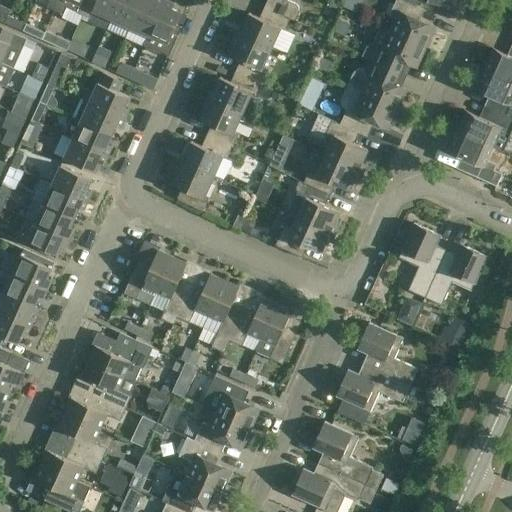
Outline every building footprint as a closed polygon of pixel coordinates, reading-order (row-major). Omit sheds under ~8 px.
[(51,0),(48,7),(55,10),(59,0),(51,0)] [(77,11),(82,0),(59,0),(55,10),(63,14),(66,7),(77,11)] [(82,0),(77,11),(89,17),(93,9),(111,18),(119,0),(82,0)] [(119,0),(111,18),(130,26),(141,0),(119,0)] [(141,0),(130,26),(149,34),(164,0),(141,0)] [(168,0),(164,0),(149,34),(149,35),(145,44),(147,48),(149,51),(155,53),(159,53),(162,52),(169,55),(182,26),(176,24),(182,12),(172,8),(174,3),(168,0)] [(290,18),(295,20),(299,11),(299,7),(297,4),(288,0),(267,0),(265,6),(290,18)] [(344,0),(343,4),(356,10),(361,0),(344,0)] [(390,31),(426,47),(435,27),(415,18),(420,7),(417,5),(406,0),(396,0),(389,15),(396,18),(390,31)] [(0,19),(6,22),(9,15),(11,10),(0,4),(0,19)] [(239,33),(271,48),(280,27),(285,30),(290,18),(265,6),(260,17),(249,12),(239,33)] [(9,15),(6,22),(24,30),(27,23),(9,15)] [(27,23),(24,30),(42,39),(45,32),(27,23)] [(0,61),(1,62),(1,61),(14,67),(28,38),(0,25),(0,61)] [(368,45),(363,55),(370,58),(370,59),(397,71),(402,59),(417,66),(426,47),(390,31),(381,26),(373,43),(368,45)] [(271,48),(239,33),(230,55),(241,59),(236,70),(262,82),(267,70),(262,68),(271,48)] [(59,37),(55,45),(67,50),(70,42),(59,37)] [(511,56),(494,48),(485,68),(511,80),(511,56)] [(61,53),(54,69),(48,82),(56,86),(56,85),(59,86),(72,58),(61,53)] [(108,60),(95,53),(91,61),(105,68),(108,60)] [(391,82),(397,71),(370,59),(365,69),(363,68),(360,68),(358,69),(355,70),(353,74),(347,86),(398,109),(407,89),(391,82)] [(35,77),(43,80),(49,68),(41,64),(35,77)] [(116,73),(129,78),(132,70),(120,65),(116,73)] [(511,80),(485,68),(476,88),(509,103),(504,114),(511,117),(511,80)] [(261,83),(262,82),(236,70),(231,81),(220,76),(210,98),(242,112),(251,92),(266,98),(271,87),(261,83)] [(99,82),(94,92),(81,86),(77,95),(90,101),(125,117),(129,108),(124,106),(129,96),(118,91),(122,80),(103,72),(99,82)] [(27,74),(19,91),(35,98),(43,81),(27,74)] [(145,76),(141,84),(154,90),(157,82),(145,76)] [(331,98),(335,86),(309,77),(300,102),(311,107),(316,92),(331,98)] [(47,104),(56,86),(48,82),(39,101),(47,104)] [(389,129),(398,109),(347,86),(342,99),(341,101),(342,104),(343,106),(345,108),(347,109),(340,123),(358,132),(358,131),(363,133),(369,120),(389,129)] [(257,119),(242,112),(210,98),(201,119),(212,124),(207,135),(233,146),(238,134),(233,132),(238,121),(253,128),(257,119)] [(39,123),(47,104),(39,101),(31,120),(39,123)] [(90,101),(82,120),(112,134),(117,124),(122,126),(125,117),(90,101)] [(15,105),(12,111),(19,114),(26,117),(29,111),(15,105)] [(466,110),(457,130),(493,146),(503,151),(509,138),(511,138),(511,117),(504,114),(499,125),(466,110)] [(15,113),(8,129),(19,134),(26,118),(15,113)] [(320,138),(326,116),(314,113),(308,134),(320,138)] [(73,116),(64,135),(108,154),(112,146),(108,143),(112,134),(82,120),(73,116)] [(39,123),(31,120),(25,132),(33,136),(39,123)] [(353,142),(358,132),(340,123),(340,124),(332,120),(323,140),(331,144),(326,155),(363,171),(366,164),(362,162),(368,149),(353,142)] [(487,160),(493,146),(457,130),(448,150),(481,165),(476,176),(496,186),(502,173),(494,170),(497,164),(487,160)] [(181,162),(214,176),(223,156),(227,158),(233,146),(207,135),(202,145),(191,141),(181,162)] [(73,138),(64,158),(95,172),(100,161),(104,163),(108,154),(73,138)] [(16,152),(11,165),(18,168),(24,156),(16,152)] [(363,171),(326,155),(321,165),(314,162),(304,182),(304,183),(308,185),(308,184),(331,194),(335,183),(349,189),(355,176),(360,178),(363,171)] [(214,176),(181,162),(172,183),(183,188),(178,199),(204,210),(209,199),(204,197),(214,176)] [(12,182),(18,168),(11,165),(5,178),(12,182)] [(61,165),(53,184),(88,200),(92,191),(87,189),(92,179),(61,165)] [(298,190),(288,212),(298,217),(335,234),(338,227),(333,225),(339,211),(326,205),(331,194),(308,184),(308,185),(304,183),(304,182),(299,180),(296,187),(298,190)] [(2,184),(0,188),(0,204),(4,207),(12,188),(2,184)] [(53,184),(44,202),(75,216),(79,206),(84,208),(88,200),(53,184)] [(75,216),(44,202),(36,221),(71,237),(75,228),(70,226),(75,216)] [(331,241),(335,234),(298,217),(293,228),(285,224),(276,245),(302,257),(308,246),(321,252),(326,239),(331,241)] [(67,246),(71,237),(36,221),(27,240),(58,254),(62,244),(67,246)] [(425,297),(447,249),(431,242),(435,232),(414,223),(399,257),(419,266),(409,290),(425,297)] [(463,256),(447,249),(425,297),(442,305),(453,281),(473,290),(488,255),(467,246),(463,256)] [(151,304),(173,256),(158,249),(151,265),(139,259),(125,292),(151,304)] [(21,253),(13,272),(48,288),(52,279),(47,277),(52,267),(21,253)] [(187,262),(173,256),(151,304),(165,310),(162,318),(174,323),(178,316),(192,283),(180,278),(187,262)] [(48,288),(13,272),(4,291),(35,305),(39,295),(44,297),(48,288)] [(203,327),(225,279),(211,273),(204,288),(192,283),(178,316),(203,327)] [(240,286),(225,279),(203,327),(218,334),(212,346),(225,352),(230,339),(244,306),(233,301),(240,286)] [(35,305),(4,291),(0,300),(0,311),(31,325),(35,317),(30,315),(35,305)] [(248,332),(262,338),(278,303),(263,296),(256,311),(244,306),(230,339),(242,345),(248,332)] [(405,296),(397,317),(411,323),(419,302),(405,296)] [(278,303),(262,338),(276,344),(270,357),(283,363),(298,330),(286,325),(292,309),(278,303)] [(0,346),(1,347),(5,337),(18,342),(22,332),(27,334),(31,325),(0,311),(0,346)] [(137,335),(141,327),(128,321),(124,328),(137,335)] [(364,363),(411,385),(419,368),(395,357),(404,337),(370,322),(360,343),(371,348),(364,363)] [(469,330),(450,323),(443,340),(461,348),(469,330)] [(141,326),(141,327),(137,335),(150,340),(154,332),(141,326)] [(96,345),(89,359),(124,375),(136,380),(142,366),(144,367),(150,354),(153,347),(120,332),(117,339),(112,352),(96,345)] [(0,385),(10,391),(20,371),(7,365),(12,353),(1,347),(0,346),(0,385)] [(89,359),(83,374),(98,381),(93,393),(126,407),(132,394),(130,394),(118,388),(124,375),(89,359)] [(343,399),(337,411),(366,424),(371,411),(380,391),(404,402),(411,385),(364,363),(357,379),(346,375),(337,396),(343,399)] [(229,376),(243,382),(247,374),(233,368),(229,376)] [(259,379),(247,374),(243,382),(256,387),(259,379)] [(207,394),(201,405),(215,412),(251,428),(259,409),(240,400),(246,388),(215,375),(207,394)] [(0,410),(1,411),(10,391),(0,385),(0,410)] [(120,420),(126,407),(93,393),(88,404),(72,397),(66,412),(100,427),(107,414),(120,420)] [(168,402),(159,420),(172,426),(180,408),(168,402)] [(70,445),(102,460),(108,447),(94,441),(100,427),(66,412),(59,427),(75,434),(70,445)] [(242,448),(251,428),(215,412),(209,424),(203,422),(195,440),(218,450),(223,439),(242,448)] [(140,415),(131,439),(144,444),(153,420),(140,415)] [(320,463),(377,488),(383,474),(374,470),(375,467),(351,456),(360,436),(326,421),(316,442),(327,447),(320,463)] [(402,427),(397,438),(416,447),(421,436),(402,427)] [(187,474),(223,490),(232,471),(212,462),(218,450),(195,440),(187,436),(179,455),(193,461),(187,474)] [(42,465),(77,480),(83,466),(97,472),(102,460),(70,445),(64,457),(49,450),(42,465)] [(137,466),(121,458),(117,467),(133,475),(137,466)] [(371,503),(377,488),(320,463),(313,479),(302,474),(293,495),(331,511),(338,511),(346,495),(360,501),(361,499),(371,503)] [(121,470),(108,464),(100,483),(110,487),(108,491),(122,497),(130,478),(120,473),(121,470)] [(77,480),(42,465),(36,479),(45,483),(40,495),(77,511),(78,511),(90,487),(77,481),(77,480)] [(167,502),(188,511),(189,511),(195,501),(214,510),(223,490),(187,474),(181,486),(175,483),(167,502)] [(188,511),(167,502),(162,511),(188,511)]
